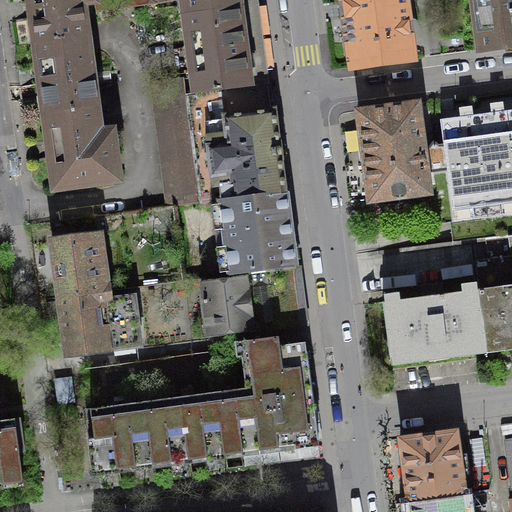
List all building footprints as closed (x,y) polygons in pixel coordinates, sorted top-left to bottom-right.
[(30,0),(32,8),(36,43),(86,36),(81,0),(30,0)] [(96,0),(98,9),(164,0),(96,0)] [(184,0),(186,14),(256,5),(255,0),(184,0)] [(343,0),(345,10),(349,39),(348,39),(352,67),(413,59),(407,18),(409,18),(406,0),(343,0)] [(511,0),(473,0),(480,50),(507,46),(511,45),(511,0)] [(186,14),(196,92),(266,83),(265,77),(264,65),(256,5),(186,14)] [(87,36),(86,36),(36,43),(35,43),(40,78),(45,113),(46,112),(98,105),(91,51),(89,51),(87,36)] [(200,203),(186,94),(184,95),(182,79),(152,82),(160,145),(169,207),(200,203)] [(221,200),(285,192),(280,158),(281,158),(280,151),(279,143),(278,143),(274,109),(270,110),(266,83),(196,92),(196,93),(186,94),(200,203),(221,200)] [(418,103),(358,111),(364,156),(369,201),(372,200),(430,193),(427,173),(424,148),(418,103)] [(101,133),(98,105),(46,112),(51,150),(55,187),(117,178),(111,132),(101,133)] [(511,110),(505,112),(441,120),(444,145),(454,220),(511,212),(511,110)] [(452,245),(507,237),(511,236),(511,212),(454,220),(444,145),(424,148),(427,173),(430,193),(372,200),(376,232),(449,223),(452,245)] [(230,275),(242,273),(294,266),(296,266),(291,229),(286,191),(285,192),(221,200),(230,275)] [(132,296),(107,299),(98,232),(89,234),(69,237),(69,236),(52,238),(56,269),(60,297),(64,325),(67,349),(104,344),(105,351),(139,346),(132,296)] [(511,285),(511,236),(507,237),(509,257),(474,261),(478,290),(511,285)] [(242,280),(207,285),(213,331),(249,326),(249,325),(301,318),(298,292),(294,266),(242,273),(242,280)] [(385,367),(487,353),(478,290),(473,291),(472,284),(455,286),(456,295),(395,303),(393,295),(376,297),(381,331),(385,367)] [(511,285),(478,290),(487,353),(511,350),(511,285)] [(246,387),(90,408),(98,470),(121,467),(158,462),(193,457),(228,453),(318,441),(305,342),(279,345),(278,336),(262,338),(247,340),(248,349),(241,350),(246,387)] [(0,482),(23,480),(19,451),(15,418),(0,419),(0,482)] [(465,495),(456,433),(457,433),(457,431),(400,439),(400,441),(401,441),(405,471),(409,503),(465,495)] [(477,460),(469,461),(473,493),(488,491),(484,459),(477,460)] [(467,511),(465,495),(409,503),(410,511),(467,511)]
